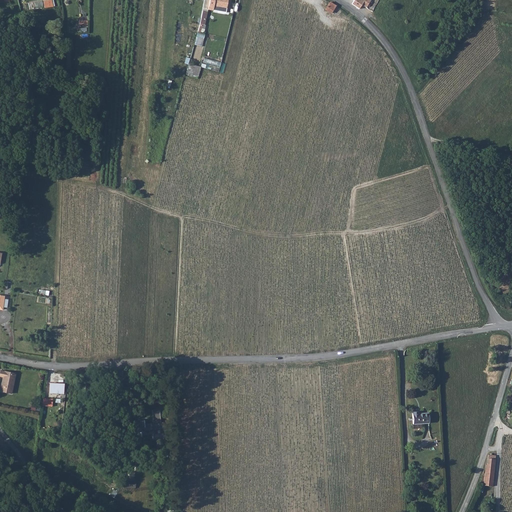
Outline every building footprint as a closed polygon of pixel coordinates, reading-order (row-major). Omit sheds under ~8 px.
[(50,0),(44,1),(45,8),(53,6),(51,0),(50,0)] [(354,0),(352,4),(359,9),(362,4),(366,7),(371,0),(370,0),(354,0)] [(336,5),(331,2),(326,10),(327,11),(331,13),(333,10),(336,5)] [(187,74),(200,77),(202,66),(189,64),(187,74)] [(0,391),(12,393),(16,374),(6,372),(0,370),(0,376),(3,377),(0,391)] [(54,384),(54,385),(50,385),(50,392),(63,393),(64,384),(54,384)] [(43,403),(53,405),(53,398),(44,397),(43,403)] [(412,410),(413,422),(429,421),(429,411),(418,412),(418,410),(412,410)] [(135,425),(136,433),(159,431),(161,431),(166,430),(165,422),(146,424),(146,420),(145,420),(145,424),(135,425)] [(486,465),(485,472),(494,473),(496,455),(488,454),(487,465),(486,465)] [(485,472),(483,485),(493,486),(494,473),(485,472)]
